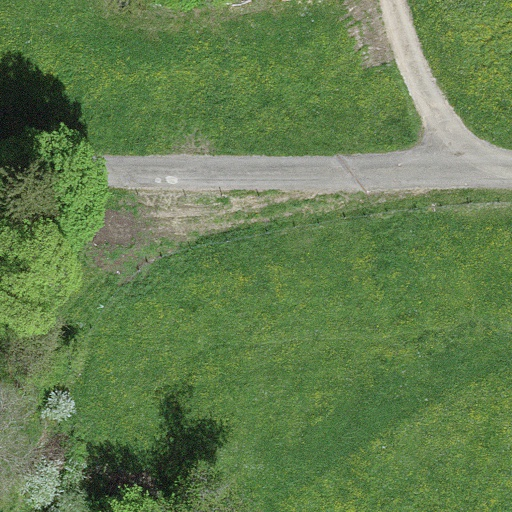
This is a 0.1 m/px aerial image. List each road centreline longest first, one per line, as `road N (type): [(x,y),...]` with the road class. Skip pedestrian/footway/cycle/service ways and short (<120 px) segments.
road 1 (unclassified): [(511,179),(249,167),(0,173)]
road 2 (track): [(474,175),(430,116),(391,0)]
